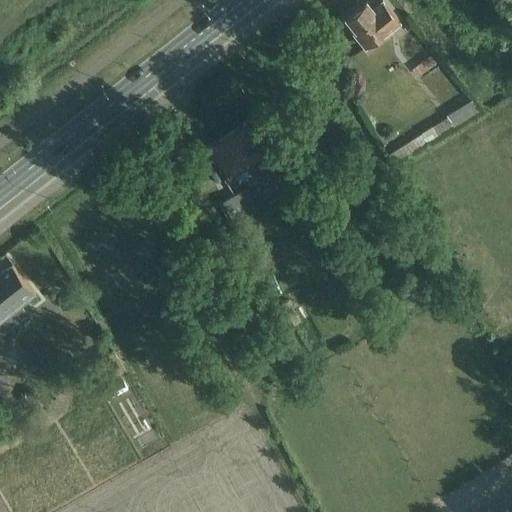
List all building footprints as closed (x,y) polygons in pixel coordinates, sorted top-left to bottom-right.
[(390,31),(400,23),(383,1),(373,9),(367,2),(346,18),(356,31),(354,33),(366,48),(377,38),(379,40),(390,31)] [(400,23),(390,31),(396,39),(406,31),(400,23)] [(431,55),(413,68),(418,76),(437,62),(431,55)] [(447,117),(388,154),(393,163),(479,110),(472,99),(446,115),(447,117)] [(246,123),(210,147),(235,185),(257,171),(258,173),(273,164),(246,123)] [(275,163),(263,171),(271,184),(284,176),(275,163)] [(248,187),(224,201),(248,242),(251,247),(262,240),(249,218),(261,212),(248,187)] [(265,242),(251,249),(264,273),(278,265),(265,242)] [(12,263),(0,272),(0,331),(2,334),(28,314),(22,305),(36,294),(12,263)] [(290,299),(283,303),(294,324),(301,320),(290,299)] [(114,348),(101,356),(113,376),(126,368),(114,348)] [(33,390),(19,398),(29,415),(43,407),(33,390)]
